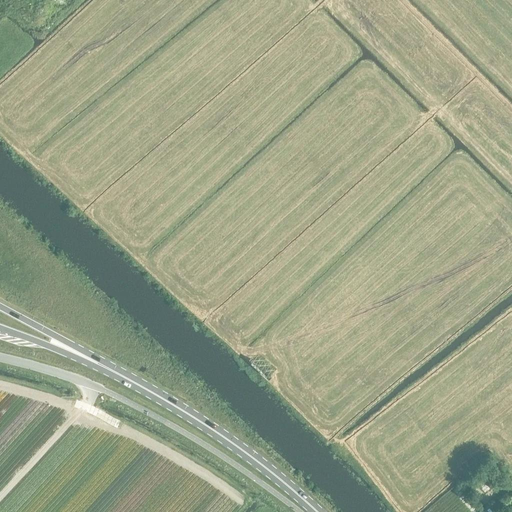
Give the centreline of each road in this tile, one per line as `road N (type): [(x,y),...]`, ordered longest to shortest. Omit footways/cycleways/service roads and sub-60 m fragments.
road 1 (residential): [(457,246),(297,383),(99,196),(88,138),(130,0)]
road 2 (secondary): [(317,511),(237,450),(99,363)]
road 3 (residential): [(511,192),(430,51),(375,19)]
